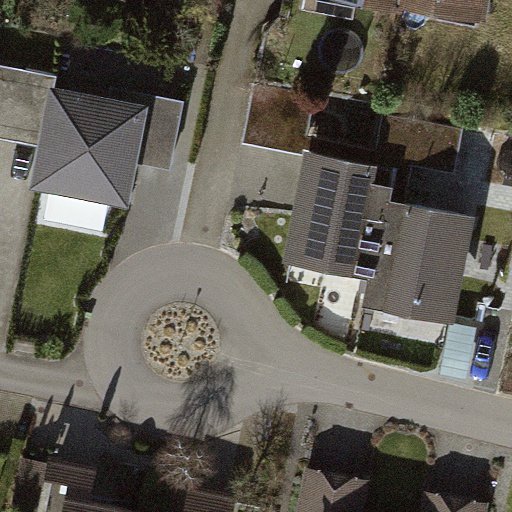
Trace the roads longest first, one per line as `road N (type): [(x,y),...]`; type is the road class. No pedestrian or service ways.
road 1 (residential): [(511,423),(250,360)]
road 2 (residential): [(250,360),(241,311),(201,282),(175,280),(132,304),(117,352),(124,376)]
road 3 (residential): [(124,376),(158,408),(181,413),(225,399),(250,360)]
road 4 (residential): [(124,376),(83,394),(0,376)]
